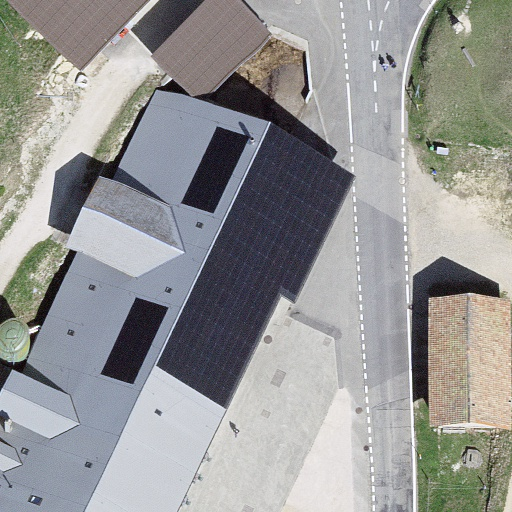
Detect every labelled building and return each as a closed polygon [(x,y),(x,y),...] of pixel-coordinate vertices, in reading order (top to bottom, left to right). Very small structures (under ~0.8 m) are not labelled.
[(0,0),(83,81),(161,0),(0,0)] [(235,0),(214,0),(156,57),(199,102),(269,35),(235,0)] [(356,182),(157,89),(110,188),(100,183),(66,256),(74,260),(18,377),(12,374),(0,398),(0,511),(182,511),(225,422),(280,305),(295,311),(356,182)] [(511,302),(429,302),(429,434),(511,433),(511,302)] [(26,336),(22,332),(16,329),(11,329),(5,330),(0,332),(0,359),(4,362),(10,363),(16,363),(21,361),(25,357),(28,352),(29,346),(28,341),(26,336)]
